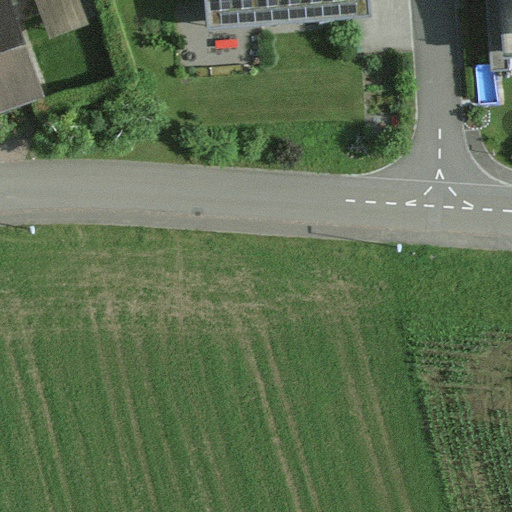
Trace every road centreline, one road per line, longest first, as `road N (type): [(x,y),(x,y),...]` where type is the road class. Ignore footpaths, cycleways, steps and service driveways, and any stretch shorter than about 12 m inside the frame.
road 1 (residential): [(442,208),(80,184),(0,188)]
road 2 (residential): [(435,0),(442,208)]
